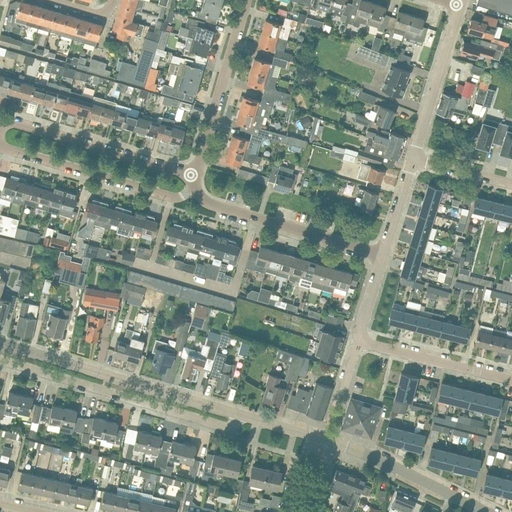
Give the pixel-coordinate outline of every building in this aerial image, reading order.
[(143,0),(121,0),(120,5),(134,9),(140,11),(143,0)] [(220,4),(205,0),(204,0),(201,11),(196,10),(194,16),(206,19),(208,15),(216,17),(220,4)] [(311,0),(311,2),(309,7),(309,8),(316,10),(317,8),(328,12),(332,0),(311,0)] [(345,0),(332,0),(328,12),(341,16),(341,14),(348,16),(352,4),(345,2),(345,0)] [(366,24),(373,3),(364,0),(360,0),(358,6),(352,4),(348,16),(346,22),(353,24),(354,25),(358,27),(359,26),(360,22),(366,24)] [(511,0),(476,0),(476,4),(485,7),(511,15),(511,0)] [(32,4),(20,1),(15,21),(26,24),(32,4)] [(385,7),(373,3),(367,23),(378,27),(377,30),(383,31),(385,25),(387,26),(387,25),(390,16),(383,14),(385,7)] [(44,8),(32,4),(26,24),(38,28),(44,8)] [(166,6),(158,4),(161,5),(159,11),(156,10),(154,15),(163,17),(166,6)] [(116,16),(131,20),(134,9),(120,5),(116,16)] [(55,11),(44,8),(38,28),(49,31),(55,11)] [(67,15),(55,11),(49,31),(61,34),(62,29),(63,29),(67,15)] [(175,13),(168,11),(165,22),(172,24),(175,13)] [(387,25),(387,26),(393,28),(393,30),(394,32),(403,35),(405,34),(411,15),(399,11),(396,18),(390,16),(387,25)] [(78,18),(67,15),(63,29),(68,31),(66,36),(72,38),(74,32),(78,18)] [(423,19),(411,15),(405,34),(417,38),(418,36),(423,38),(427,27),(421,26),(423,19)] [(467,31),(476,34),(492,39),(496,25),(495,25),(497,19),(484,15),(482,22),(471,19),(467,31)] [(144,25),(116,16),(113,28),(140,36),(144,25)] [(180,26),(178,34),(209,42),(213,30),(204,27),(206,22),(188,16),(185,27),(180,26)] [(283,25),(266,20),(262,32),(287,39),(290,27),(299,30),(301,24),(308,26),(308,24),(285,17),(283,25)] [(90,22),(78,18),(72,39),(84,42),(90,22)] [(102,25),(90,21),(90,22),(84,42),(95,46),(102,25)] [(145,38),(141,51),(155,55),(157,49),(163,30),(162,30),(155,28),(154,32),(148,30),(145,38)] [(283,52),(287,39),(262,32),(258,45),(276,50),(274,56),(289,61),(291,54),(283,52)] [(10,37),(0,34),(0,33),(0,43),(8,45),(8,44),(20,48),(21,42),(10,38),(10,37)] [(209,42),(188,37),(183,55),(195,58),(196,53),(205,55),(209,42)] [(501,51),(494,49),(481,44),(471,41),(471,44),(463,42),(460,53),(470,55),(476,58),(478,53),(499,60),(501,51)] [(33,45),(21,42),(20,48),(31,51),(33,45)] [(356,54),(385,65),(389,56),(360,44),(356,54)] [(409,63),(411,57),(403,54),(405,49),(401,47),(397,59),(409,63)] [(49,49),(45,48),(42,55),(54,58),(55,53),(48,51),(49,49)] [(18,53),(6,49),(4,56),(16,59),(18,53)] [(157,49),(155,55),(152,68),(155,69),(155,68),(156,68),(160,55),(165,57),(166,52),(157,49)] [(155,55),(141,51),(136,65),(121,60),(115,79),(146,88),(152,68),(155,55)] [(67,56),(55,53),(54,58),(66,61),(67,56)] [(168,72),(176,74),(176,75),(198,81),(202,68),(193,66),(195,61),(173,55),(168,72)] [(79,60),(67,56),(66,61),(77,65),(76,67),(79,60)] [(287,68),(289,61),(274,56),(272,63),(254,58),(251,71),(272,77),(276,65),(287,68)] [(79,58),(79,60),(76,67),(76,68),(88,71),(89,66),(85,64),(86,59),(79,58)] [(106,62),(91,58),(88,71),(108,77),(110,70),(104,69),(106,62)] [(64,66),(53,63),(50,71),(62,75),(64,66)] [(410,72),(391,64),(382,89),(402,97),(405,88),(402,87),(404,83),(405,84),(410,72)] [(472,64),(469,71),(480,75),(483,68),(472,64)] [(87,73),(76,70),(74,77),(85,81),(87,73)] [(272,77),(251,71),(247,83),(265,88),(263,95),(275,98),(289,102),(291,94),(277,91),(274,86),(277,78),(272,77)] [(17,81),(10,79),(6,95),(13,97),(14,94),(18,95),(24,76),(19,74),(17,81)] [(0,75),(0,93),(6,95),(10,79),(0,75)] [(198,81),(176,75),(173,86),(176,87),(174,93),(184,96),(185,91),(194,94),(198,81)] [(24,76),(18,95),(22,96),(21,99),(29,102),(33,85),(22,82),(24,76)] [(47,81),(45,89),(41,102),(45,103),(44,106),(52,108),(59,85),(47,81)] [(439,102),(466,111),(473,113),(476,103),(474,103),(473,102),(477,84),(466,81),(459,102),(455,101),(457,97),(442,92),(439,102)] [(37,101),(41,102),(45,89),(33,85),(29,102),(36,104),(37,101)] [(70,88),(59,85),(52,108),(59,111),(60,107),(64,109),(70,88)] [(479,87),(474,103),(476,103),(482,105),(487,89),(479,87)] [(487,90),(482,106),(490,109),(495,92),(487,90)] [(70,91),(64,109),(68,110),(67,113),(75,115),(81,94),(70,91)] [(372,104),(375,97),(359,91),(356,97),(372,104)] [(82,92),(75,115),(83,118),(84,114),(87,116),(93,95),(82,92)] [(105,99),(93,95),(87,116),(91,117),(90,120),(98,122),(105,99)] [(275,98),(263,95),(261,101),(243,96),(240,109),(262,115),(265,103),(273,105),(275,98)] [(180,101),(168,97),(166,105),(171,106),(171,104),(178,107),(180,101)] [(116,102),(105,99),(98,122),(106,124),(107,121),(111,122),(116,102)] [(180,101),(178,107),(190,110),(192,104),(180,101)] [(464,117),(466,111),(439,102),(436,112),(451,117),(452,114),(464,117)] [(373,110),(376,112),(373,120),(388,126),(394,111),(376,104),(373,110)] [(126,113),(114,109),(111,122),(115,123),(114,127),(121,129),(126,113)] [(265,116),(240,109),(236,121),(241,123),(239,130),(252,133),(302,148),(305,140),(262,128),(265,116)] [(138,116),(126,113),(121,129),(129,131),(130,128),(134,129),(138,116)] [(139,113),(138,116),(134,129),(138,130),(137,134),(144,136),(150,116),(139,113)] [(372,119),(355,113),(353,119),(369,126),(372,119)] [(319,134),(323,120),(304,114),(300,129),(319,134)] [(157,118),(150,116),(144,136),(152,138),(153,135),(157,136),(162,117),(159,116),(158,117),(157,118)] [(174,121),(162,117),(157,136),(161,137),(160,140),(167,143),(174,121)] [(483,122),(476,145),(478,146),(477,148),(485,150),(485,148),(488,149),(492,136),(498,138),(502,123),(492,120),(491,125),(483,122)] [(511,126),(502,123),(498,138),(503,140),(499,153),(502,154),(501,156),(509,158),(509,156),(511,157),(511,156),(511,131),(511,127),(511,126)] [(180,126),(173,124),(167,143),(175,145),(176,142),(180,143),(184,130),(180,128),(180,126)] [(381,129),(379,134),(367,130),(365,136),(368,137),(371,138),(401,148),(405,137),(381,129)] [(263,137),(252,133),(250,140),(261,144),(263,137)] [(232,135),(229,148),(253,155),(245,152),(247,145),(245,144),(247,139),(232,135)] [(371,138),(368,137),(366,143),(384,148),(382,154),(398,159),(401,148),(371,138)] [(346,149),(333,145),(331,150),(340,152),(340,153),(344,154),(344,153),(345,153),(346,149)] [(261,157),(253,155),(229,148),(225,160),(239,164),(241,159),(259,164),(261,157)] [(359,149),(356,156),(365,159),(380,164),(382,156),(359,149)] [(344,154),(340,153),(338,158),(353,162),(355,156),(345,153),(344,153),(344,154)] [(362,163),(357,178),(366,181),(367,178),(380,182),(384,170),(362,163)] [(272,165),(270,173),(267,184),(268,180),(274,182),(273,186),(292,192),(298,174),(292,172),(293,169),(279,165),(279,167),(272,165)] [(238,168),(236,176),(267,184),(270,173),(269,176),(238,168)] [(10,178),(6,177),(0,196),(12,200),(19,177),(11,175),(10,178)] [(26,179),(19,177),(12,200),(23,203),(29,184),(25,182),(26,179)] [(33,185),(29,184),(24,202),(35,206),(37,201),(42,184),(34,182),(33,185)] [(49,186),(42,184),(37,201),(35,206),(47,209),(48,204),(53,190),(49,189),(49,186)] [(442,188),(428,184),(424,197),(438,201),(442,188)] [(53,187),(53,190),(48,204),(47,209),(58,213),(65,191),(57,188),(53,187)] [(359,187),(356,196),(354,203),(360,205),(360,206),(371,210),(377,193),(365,189),(359,187)] [(73,193),(65,191),(58,213),(74,218),(76,211),(72,210),(76,197),(72,196),(73,193)] [(472,196),(465,194),(463,203),(470,204),(472,196)] [(438,201),(424,197),(420,210),(434,214),(438,201)] [(489,200),(475,197),(471,216),(484,219),(489,200)] [(93,226),(100,201),(93,199),(92,202),(87,201),(84,215),(88,216),(86,224),(93,226)] [(351,203),(341,199),(339,205),(349,209),(351,203)] [(501,203),(489,200),(484,219),(483,223),(488,225),(491,215),(498,217),(501,203)] [(108,203),(100,201),(93,224),(105,227),(107,221),(111,208),(107,206),(108,203)] [(511,216),(511,205),(501,203),(498,217),(511,220),(511,216)] [(115,209),(111,208),(107,221),(105,227),(110,229),(116,231),(123,208),(116,205),(115,209)] [(116,231),(116,232),(128,235),(130,228),(134,214),(130,213),(131,210),(123,208),(116,231)] [(416,223),(430,227),(437,229),(441,216),(433,214),(420,210),(416,223)] [(141,232),(146,215),(139,212),(138,215),(134,214),(130,228),(128,235),(133,236),(135,230),(141,232)] [(460,213),(458,222),(465,224),(467,215),(460,213)] [(154,217),(146,215),(141,232),(156,236),(158,228),(155,227),(157,221),(153,220),(154,217)] [(18,220),(7,217),(2,233),(14,236),(17,227),(16,227),(18,220)] [(465,224),(458,222),(456,230),(463,231),(465,224)] [(169,225),(168,228),(167,231),(164,230),(162,237),(177,241),(182,225),(174,223),(173,226),(169,225)] [(426,239),(430,227),(416,223),(412,235),(426,239)] [(187,251),(188,245),(192,232),(188,230),(189,227),(182,225),(177,241),(176,243),(180,249),(187,251)] [(28,230),(17,227),(14,236),(26,239),(28,231),(28,230)] [(88,237),(91,230),(81,227),(78,234),(88,237)] [(188,245),(187,251),(198,254),(205,232),(197,230),(196,233),(192,232),(188,245)] [(28,231),(26,239),(37,242),(39,235),(28,231)] [(69,235),(58,232),(54,246),(65,249),(69,235)] [(212,234),(205,232),(200,248),(211,252),(215,238),(211,237),(212,234)] [(464,237),(458,235),(455,248),(461,250),(464,237)] [(0,250),(32,258),(36,245),(0,236),(0,250)] [(43,243),(49,245),(51,237),(45,236),(43,243)] [(219,240),(215,238),(211,252),(223,255),(228,239),(220,236),(219,240)] [(409,248),(422,252),(428,255),(432,242),(412,236),(409,248)] [(235,241),(228,239),(223,255),(229,257),(227,263),(236,265),(241,246),(235,244),(235,241)] [(88,243),(86,250),(84,256),(90,258),(90,257),(96,259),(96,256),(98,248),(99,246),(88,243)] [(149,259),(150,254),(143,251),(144,248),(138,246),(135,255),(138,256),(149,259)] [(265,273),(272,249),(260,246),(258,252),(250,249),(245,267),(265,273)] [(428,255),(422,252),(408,248),(405,261),(418,265),(424,267),(428,255)] [(461,250),(455,248),(452,259),(458,261),(461,250)] [(272,249),(265,271),(276,274),(283,253),(272,249)] [(65,252),(60,251),(57,264),(63,266),(86,273),(90,258),(84,256),(82,264),(70,261),(71,256),(64,254),(65,252)] [(122,254),(121,256),(120,262),(131,265),(134,255),(134,254),(123,252),(122,254)] [(165,254),(158,252),(155,261),(170,266),(172,258),(164,256),(165,254)] [(294,256),(283,253),(277,275),(288,278),(294,256)] [(306,259),(294,256),(290,271),(288,278),(299,281),(306,259)] [(306,259),(299,281),(298,284),(309,288),(312,278),(317,263),(306,259)] [(204,261),(203,264),(196,262),(193,273),(204,276),(208,263),(204,261)] [(418,265),(405,261),(401,274),(419,280),(421,273),(425,274),(427,268),(418,265)] [(195,265),(183,262),(181,269),(193,273),(196,262),(195,265)] [(220,266),(208,263),(204,276),(216,280),(220,266)] [(310,286),(321,289),(328,266),(317,263),(312,278),(310,286)] [(454,267),(447,265),(445,274),(452,276),(454,267)] [(86,273),(63,266),(59,280),(82,286),(86,273)] [(220,266),(216,280),(228,283),(230,284),(232,276),(224,274),(224,272),(219,270),(220,266)] [(340,269),(328,266),(324,281),(321,289),(333,293),(340,269)] [(458,272),(457,278),(468,281),(470,275),(471,270),(464,268),(462,273),(458,272)] [(358,275),(340,269),(333,293),(333,291),(345,295),(348,282),(355,284),(358,275)] [(129,270),(126,281),(132,282),(135,272),(131,271),(129,270)] [(482,278),(470,275),(468,281),(481,284),(484,271),(482,278)] [(496,274),(484,271),(481,284),(492,287),(493,281),(494,281),(496,274)] [(140,273),(135,272),(132,282),(137,284),(140,273)] [(145,275),(140,273),(137,284),(142,285),(145,275)] [(452,276),(445,274),(442,287),(449,288),(452,276)] [(150,276),(145,275),(142,285),(147,287),(150,276)] [(156,278),(150,276),(147,287),(153,288),(156,278)] [(413,280),(402,277),(400,283),(411,286),(413,280)] [(53,280),(45,278),(42,290),(49,293),(53,280)] [(161,280),(156,278),(153,288),(158,290),(161,280)] [(496,288),(507,291),(510,280),(503,279),(502,283),(497,282),(496,288)] [(166,281),(161,280),(158,290),(163,292),(166,281)] [(424,284),(413,280),(411,286),(422,290),(424,284)] [(123,281),(120,296),(128,298),(129,294),(142,298),(145,287),(123,281)] [(171,283),(166,281),(163,292),(168,293),(171,283)] [(454,286),(466,289),(467,283),(456,281),(454,286)] [(177,284),(171,283),(168,293),(174,295),(177,284)] [(477,286),(467,283),(466,289),(476,292),(477,286)] [(182,286),(177,284),(174,295),(179,296),(182,286)] [(437,294),(438,288),(427,285),(426,290),(431,292),(429,298),(435,299),(437,294)] [(187,288),(182,286),(179,296),(184,298),(187,288)] [(474,301),(479,303),(483,288),(478,286),(474,301)] [(192,289),(187,288),(184,298),(189,300),(192,289)] [(449,292),(438,288),(437,294),(447,298),(449,292)] [(486,288),(483,299),(488,300),(489,299),(495,300),(496,297),(500,298),(502,292),(486,288)] [(198,291),(192,289),(189,300),(195,301),(198,291)] [(203,292),(198,291),(195,301),(200,303),(203,292)] [(208,294),(203,292),(200,303),(205,304),(208,294)] [(511,297),(511,294),(502,292),(500,298),(501,298),(498,309),(505,311),(507,303),(506,302),(507,300),(511,301),(511,297)] [(106,297),(85,293),(83,303),(117,309),(119,298),(106,295),(106,297)] [(213,295),(208,294),(205,304),(210,306),(213,295)] [(0,320),(4,322),(8,308),(13,310),(18,296),(11,295),(9,300),(0,297),(0,320)] [(219,297),(213,295),(210,306),(216,307),(219,297)] [(224,299),(219,297),(216,307),(221,309),(224,299)] [(227,299),(224,299),(221,309),(226,311),(229,300),(227,299)] [(234,302),(229,300),(226,311),(231,312),(234,302)] [(22,302),(17,323),(15,333),(31,336),(38,306),(22,302)] [(196,303),(190,324),(200,327),(206,306),(196,303)] [(419,309),(406,306),(401,325),(414,328),(419,309)] [(58,315),(50,313),(45,330),(61,335),(64,323),(67,323),(69,314),(70,311),(60,308),(58,315)] [(404,311),(392,308),(388,322),(401,325),(404,311)] [(141,309),(139,309),(138,314),(135,324),(134,330),(125,358),(137,362),(142,347),(136,346),(143,323),(146,324),(148,315),(140,313),(141,309)] [(432,312),(419,309),(414,328),(427,331),(432,312)] [(444,315),(432,312),(427,332),(440,335),(444,321),(443,321),(444,315)] [(344,319),(326,314),(324,321),(342,326),(344,319)] [(88,323),(87,329),(85,339),(97,341),(100,326),(103,326),(104,317),(90,315),(89,323),(88,323)] [(179,331),(174,347),(181,349),(189,321),(181,319),(177,331),(179,331)] [(456,324),(444,321),(440,335),(453,338),(456,324)] [(123,341),(117,340),(112,354),(125,358),(135,324),(129,322),(123,341)] [(470,328),(457,324),(453,338),(466,341),(470,328)] [(319,339),(340,346),(344,334),(323,327),(319,339)] [(491,333),(488,347),(501,350),(505,336),(506,331),(493,328),(491,333)] [(478,330),(477,334),(475,344),(488,347),(491,333),(478,330)] [(511,338),(505,336),(501,350),(511,352),(511,338)] [(205,344),(209,346),(205,357),(213,359),(218,340),(207,337),(205,344)] [(167,342),(155,339),(152,351),(156,352),(152,366),(164,370),(166,363),(170,364),(175,349),(166,347),(167,342)] [(246,356),(250,341),(242,339),(237,354),(246,356)] [(336,358),(340,346),(319,339),(315,351),(336,358)] [(483,346),(469,345),(468,354),(482,355),(483,346)] [(290,363),(285,377),(289,378),(295,381),(303,356),(278,348),(275,358),(290,363)] [(181,375),(187,377),(195,379),(198,368),(202,369),(205,359),(188,354),(181,375)] [(303,356),(298,374),(305,376),(310,359),(303,356)] [(205,359),(202,369),(210,371),(213,359),(205,357),(205,359)] [(219,359),(216,369),(214,376),(218,377),(216,385),(227,388),(229,380),(230,380),(232,373),(230,372),(232,364),(224,361),(219,359)] [(417,376),(401,372),(398,385),(413,389),(417,376)] [(266,383),(268,383),(263,398),(272,401),(271,402),(274,403),(274,402),(279,404),(284,389),(285,389),(289,378),(285,377),(284,378),(269,373),(266,383)] [(333,388),(315,382),(313,390),(305,413),(323,419),(333,388)] [(453,386),(441,383),(437,398),(449,401),(453,386)] [(413,389),(398,385),(395,397),(410,401),(413,389)] [(465,389),(453,386),(449,401),(461,404),(465,389)] [(305,413),(313,390),(310,389),(309,391),(298,387),(295,395),(291,394),(287,406),(305,413)] [(477,392),(465,389),(461,404),(473,407),(477,392)] [(6,404),(0,403),(0,417),(2,418),(3,414),(15,417),(16,411),(20,394),(9,392),(6,404)] [(489,395),(477,392),(473,407),(486,410),(489,395)] [(33,397),(20,394),(16,411),(22,412),(21,415),(27,417),(27,419),(31,420),(31,423),(38,425),(39,422),(39,419),(42,408),(33,406),(32,411),(30,411),(33,397)] [(502,398),(489,395),(486,410),(498,413),(502,398)] [(371,438),(380,407),(350,398),(341,429),(371,438)] [(407,403),(394,400),(390,416),(394,417),(397,415),(397,412),(405,413),(407,403)] [(52,408),(43,406),(39,419),(45,421),(48,422),(48,424),(55,426),(55,423),(60,424),(64,407),(52,405),(52,408)] [(432,409),(419,406),(417,411),(430,415),(432,409)] [(64,407),(60,424),(65,425),(64,428),(80,432),(83,418),(75,416),(77,410),(64,407)] [(468,417),(459,414),(457,421),(456,426),(468,430),(472,413),(469,412),(468,417)] [(472,413),(468,430),(480,433),(481,427),(474,425),(475,421),(470,420),(472,413)] [(444,423),(445,418),(433,415),(432,420),(444,423)] [(93,420),(83,418),(80,432),(84,433),(82,442),(87,443),(88,437),(96,438),(96,436),(101,437),(105,420),(93,417),(93,420)] [(456,426),(457,421),(445,418),(444,423),(456,426)] [(38,425),(37,430),(43,431),(45,421),(39,419),(39,422),(38,425)] [(118,423),(105,420),(101,437),(107,438),(106,441),(122,444),(125,431),(116,429),(118,423)] [(432,429),(448,433),(449,427),(433,423),(432,429)] [(400,428),(388,425),(384,441),(396,444),(400,428)] [(9,431),(0,428),(0,435),(8,437),(9,431)] [(412,432),(400,428),(396,444),(408,447),(412,432)] [(129,442),(126,452),(125,457),(130,458),(132,450),(139,451),(139,448),(145,450),(149,433),(137,430),(134,443),(129,442)] [(9,431),(8,437),(19,440),(21,435),(9,431)] [(424,435),(412,432),(408,447),(420,450),(424,435)] [(161,436),(149,433),(145,450),(151,451),(150,454),(156,455),(154,465),(159,466),(163,452),(158,451),(161,436)] [(486,437),(473,433),(472,439),(484,442),(486,437)] [(500,436),(495,435),(492,447),(497,448),(500,436)] [(40,443),(29,440),(28,445),(39,448),(40,443)] [(169,453),(163,452),(159,466),(160,467),(159,472),(161,472),(167,474),(168,468),(165,467),(167,460),(173,462),(174,459),(179,460),(183,443),(172,441),(169,453)] [(52,446),(40,443),(39,448),(51,451),(52,446)] [(196,446),(183,443),(179,460),(185,462),(185,464),(191,466),(189,474),(195,475),(198,461),(193,459),(196,446)] [(0,460),(7,462),(10,447),(3,446),(0,460)] [(64,449),(52,446),(51,451),(63,454),(64,449)] [(431,447),(430,453),(427,462),(440,465),(444,450),(431,447)] [(76,452),(64,449),(63,454),(74,457),(76,452)] [(79,450),(78,456),(90,459),(91,453),(79,450)] [(456,453),(444,450),(440,465),(452,468),(456,453)] [(103,457),(91,453),(90,459),(101,462),(103,457)] [(205,462),(203,471),(200,483),(206,485),(208,475),(216,477),(217,471),(223,473),(227,456),(214,453),(211,464),(205,462)] [(468,456),(456,453),(452,468),(464,471),(468,456)] [(240,459),(227,456),(223,473),(237,476),(240,459)] [(480,459),(468,456),(464,471),(476,474),(480,459)] [(123,462),(109,458),(107,464),(121,467),(123,462)] [(10,469),(0,466),(0,483),(6,485),(10,469)] [(252,466),(250,475),(249,481),(242,479),(240,492),(239,499),(246,501),(251,483),(262,485),(266,469),(252,466)] [(134,468),(133,473),(144,477),(146,471),(134,468)] [(281,472),(266,469),(262,485),(277,489),(281,472)] [(344,481),(347,473),(336,469),(330,484),(351,492),(352,490),(351,489),(353,484),(344,481)] [(156,480),(157,474),(146,471),(144,477),(156,480)] [(18,487),(29,490),(33,474),(21,472),(18,487)] [(365,480),(347,473),(344,481),(353,484),(351,489),(352,490),(351,492),(346,504),(348,505),(345,511),(352,511),(355,508),(357,501),(357,499),(354,498),(356,492),(360,493),(366,495),(368,494),(370,488),(369,486),(363,484),(365,480)] [(482,489),(494,492),(495,492),(498,476),(486,473),(482,489)] [(45,477),(33,474),(29,490),(41,493),(45,477)] [(156,480),(168,483),(169,477),(157,474),(156,480)] [(511,479),(498,476),(495,492),(507,495),(511,479)] [(57,480),(45,477),(41,493),(53,496),(57,480)] [(181,480),(169,477),(168,483),(179,486),(181,480)] [(234,490),(240,492),(242,479),(237,478),(234,490)] [(68,482),(57,480),(53,496),(65,498),(68,482)] [(183,505),(181,511),(200,511),(201,508),(189,505),(195,481),(189,480),(183,505)] [(80,485),(68,482),(65,498),(77,501),(80,485)] [(92,488),(80,485),(77,501),(89,504),(92,488)] [(115,493),(111,509),(123,511),(127,496),(128,489),(118,487),(116,494),(115,493)] [(127,496),(123,511),(124,511),(135,511),(138,499),(140,492),(128,489),(127,496)] [(104,491),(100,506),(111,509),(115,493),(104,491)] [(397,491),(393,500),(389,511),(400,511),(401,511),(403,511),(409,511),(415,498),(397,491)] [(138,499),(135,511),(147,511),(150,501),(151,502),(152,495),(140,492),(138,499)] [(229,504),(235,506),(238,493),(232,492),(229,504)] [(273,494),(270,506),(278,508),(280,496),(273,494)] [(162,504),(160,511),(173,511),(175,507),(176,500),(163,497),(162,504)] [(246,501),(239,499),(238,499),(236,507),(252,511),(254,503),(246,501)] [(150,501),(147,511),(160,511),(162,504),(151,502),(150,501)] [(346,504),(337,501),(332,511),(345,511),(348,505),(346,504)]
